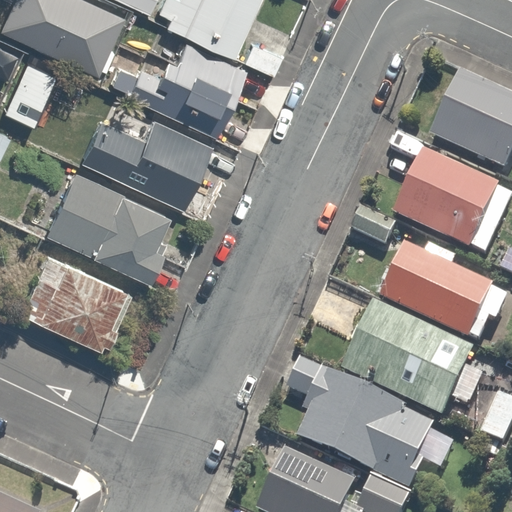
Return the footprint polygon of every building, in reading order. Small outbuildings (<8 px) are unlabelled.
[(0,0),(0,39),(43,58),(58,23),(44,17),(50,3),(84,17),(90,0),(0,0)] [(118,0),(146,13),(152,0),(118,0)] [(159,0),(154,12),(165,17),(162,24),(229,56),(255,0),(159,0)] [(249,40),(239,61),(270,76),(280,55),(249,40)] [(171,60),(158,55),(149,77),(119,64),(107,92),(211,137),(241,67),(179,41),(171,60)] [(16,57),(0,47),(0,83),(0,84),(16,57)] [(49,68),(23,55),(9,85),(34,97),(49,68)] [(511,94),(459,70),(429,136),(509,173),(511,167),(511,94)] [(205,143),(147,117),(132,149),(102,136),(89,166),(176,205),(205,143)] [(421,149),(391,213),(481,256),(511,193),(421,149)] [(172,217),(42,155),(13,215),(42,228),(40,233),(142,281),(172,217)] [(361,208),(349,232),(379,248),(392,224),(361,208)] [(373,301),(478,349),(491,322),(496,324),(510,295),(495,288),(498,283),(454,263),(458,255),(430,241),(425,251),(401,240),(373,301)] [(44,252),(16,310),(103,353),(132,294),(44,252)] [(478,349),(373,301),(338,378),(443,426),(478,349)] [(403,511),(443,426),(338,378),(300,360),(286,390),(308,400),(301,415),(305,417),(295,439),(371,474),(358,503),(377,511),(403,511)] [(511,427),(511,398),(498,392),(478,437),(503,448),(511,427)] [(357,484),(284,449),(254,511),(256,511),(358,511),(346,506),(357,484)] [(0,511),(27,511),(0,498),(0,511)]
